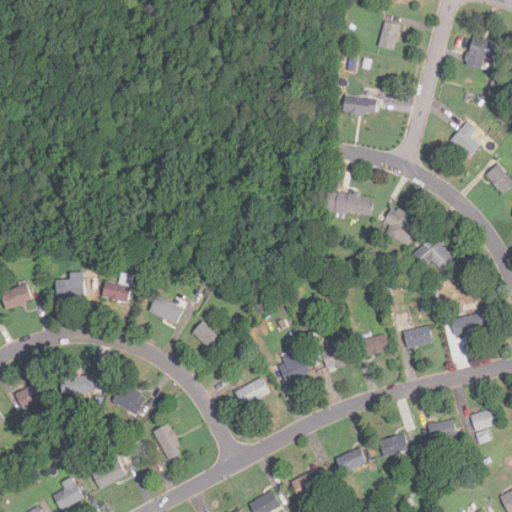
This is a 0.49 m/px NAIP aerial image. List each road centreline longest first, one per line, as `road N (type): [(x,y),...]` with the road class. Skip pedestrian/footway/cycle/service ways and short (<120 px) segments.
road 1 (residential): [(511,366),(331,416),(148,511)]
road 2 (residential): [(237,464),(201,399),(136,347),(72,336),(0,358)]
road 3 (residential): [(335,153),(405,168),(447,192),(494,244),(511,279)]
road 4 (residential): [(450,0),(405,168)]
